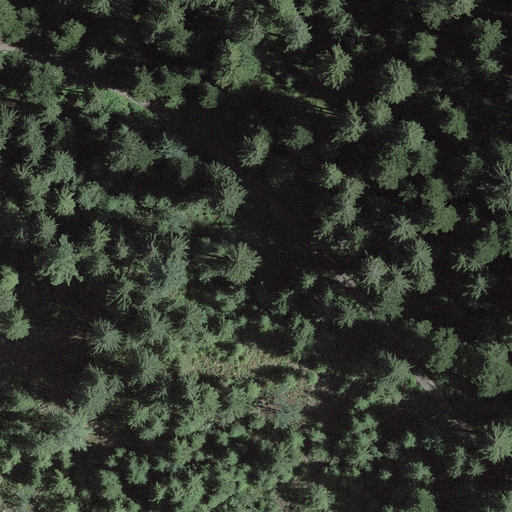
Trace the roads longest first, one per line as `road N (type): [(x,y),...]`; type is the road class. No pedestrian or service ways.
road 1 (track): [(0,42),(141,69),(251,158),(342,254),(511,491)]
road 2 (track): [(0,111),(71,81),(141,69)]
